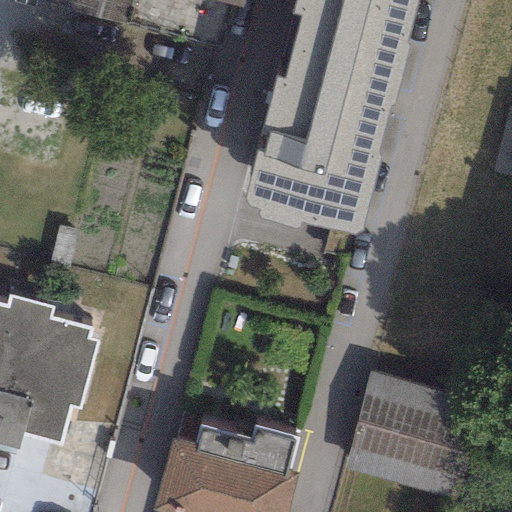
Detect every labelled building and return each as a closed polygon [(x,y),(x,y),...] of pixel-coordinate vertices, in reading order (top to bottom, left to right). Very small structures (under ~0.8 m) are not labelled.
[(23,0),(117,26),(124,0),(23,0)] [(208,0),(240,8),(242,0),(208,0)] [(353,236),(359,231),(418,0),(292,0),(289,14),(301,17),(282,79),(275,78),(242,201),(246,208),(258,210),(255,219),(296,230),(298,224),(353,236)] [(511,179),(511,113),(505,112),(489,174),(511,179)] [(84,337),(86,328),(44,317),(47,306),(5,295),(2,306),(0,305),(0,442),(15,446),(19,433),(56,443),(66,405),(75,408),(93,339),(84,337)] [(476,403),(368,373),(342,466),(450,496),(476,403)] [(285,511),(294,477),(284,474),(294,438),(250,427),(247,439),(198,426),(193,445),(168,438),(148,511),(150,511),(285,511)]
